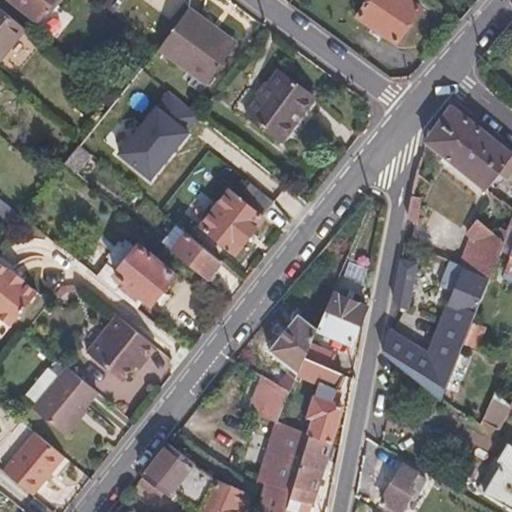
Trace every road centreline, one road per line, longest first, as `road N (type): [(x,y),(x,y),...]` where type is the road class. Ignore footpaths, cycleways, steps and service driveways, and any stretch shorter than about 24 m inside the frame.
road 1 (tertiary): [(86,511),(412,116)]
road 2 (residential): [(412,116),(336,511)]
road 3 (residential): [(256,0),(412,116)]
